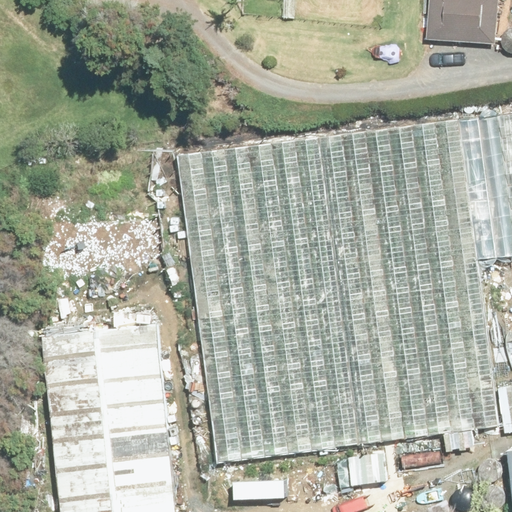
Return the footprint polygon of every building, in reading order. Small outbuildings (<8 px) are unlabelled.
[(511,0),(429,0),(427,42),(510,47),(511,0)] [(511,108),(180,151),(220,465),(445,436),(447,452),(477,448),(475,431),(504,428),(505,435),(511,433),(511,389),(500,391),(483,260),(511,256),(511,108)] [(165,213),(146,214),(147,243),(165,243),(165,213)] [(180,511),(160,322),(44,334),(62,511),(180,511)] [(378,453),(360,455),(362,481),(380,480),(378,453)]
